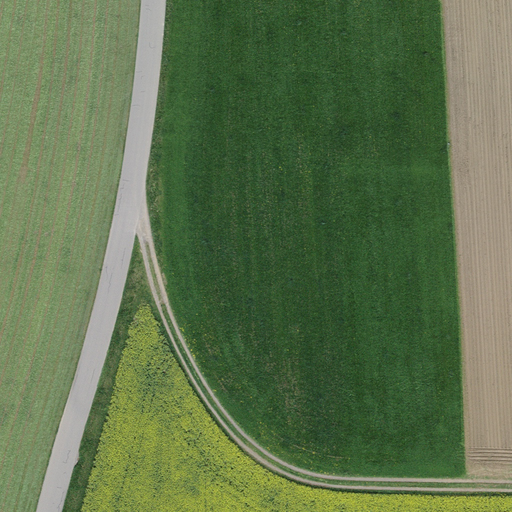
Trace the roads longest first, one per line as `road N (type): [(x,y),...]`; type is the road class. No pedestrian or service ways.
road 1 (track): [(130,189),(171,326),(208,398),(255,449),(329,482),(511,487)]
road 2 (unclassified): [(48,511),(122,239),(154,0)]
